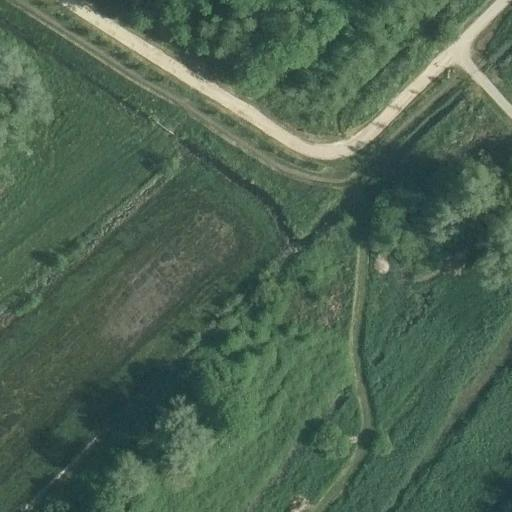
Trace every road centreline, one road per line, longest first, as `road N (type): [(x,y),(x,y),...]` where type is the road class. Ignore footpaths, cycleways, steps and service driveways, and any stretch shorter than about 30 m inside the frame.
road 1 (unknown): [(511,18),(364,168),(333,186),(291,170),(21,0)]
road 2 (track): [(0,253),(204,88)]
